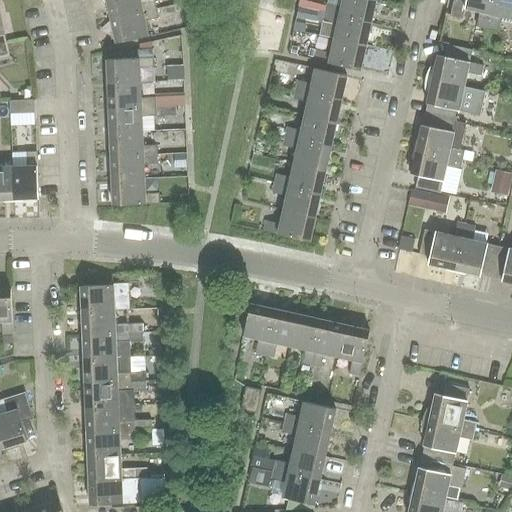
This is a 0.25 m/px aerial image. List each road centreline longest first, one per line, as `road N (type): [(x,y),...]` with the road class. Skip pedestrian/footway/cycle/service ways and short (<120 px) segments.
road 1 (residential): [(427,0),(358,290)]
road 2 (residential): [(358,290),(200,255),(72,244)]
road 3 (residential): [(35,242),(45,441),(30,465),(0,475)]
road 4 (residential): [(51,0),(63,58),(72,244)]
road 5 (residential): [(361,511),(411,304)]
